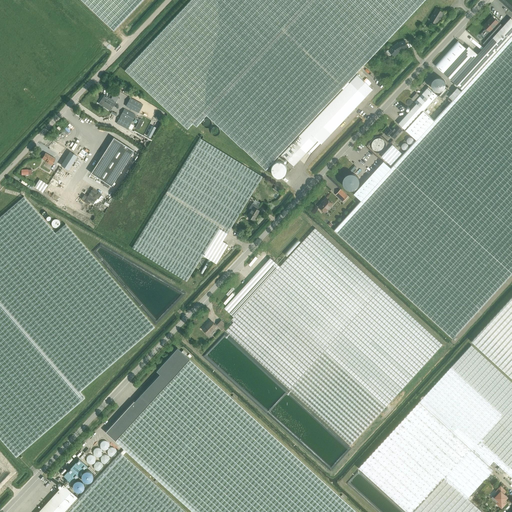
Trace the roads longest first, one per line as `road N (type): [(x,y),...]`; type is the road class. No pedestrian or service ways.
road 1 (unclassified): [(2,511),(484,0)]
road 2 (unclassified): [(0,177),(168,0)]
